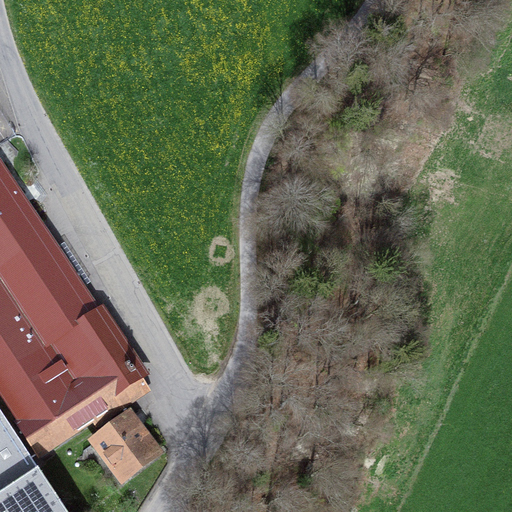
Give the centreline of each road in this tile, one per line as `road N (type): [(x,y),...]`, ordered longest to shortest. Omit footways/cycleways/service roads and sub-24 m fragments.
road 1 (unclassified): [(212,436),(236,377),(272,147),(292,106),(378,0)]
road 2 (unclassified): [(0,26),(76,212),(212,436)]
